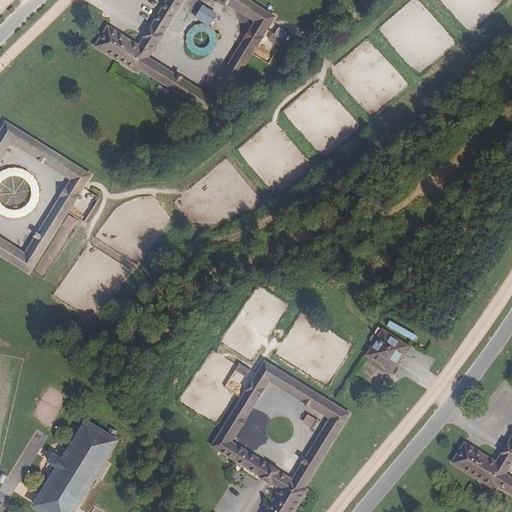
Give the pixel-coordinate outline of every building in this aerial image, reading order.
[(140,69),(213,113),(273,16),(246,0),(168,0),(151,29),(145,37),(140,46),(120,34),(109,27),(108,26),(96,45),(138,72),(140,69)] [(0,254),(29,272),(67,212),(82,187),(90,176),(7,123),(0,134),(0,254)] [(67,215),(61,224),(66,228),(72,219),(67,215)] [(397,363),(403,354),(408,346),(383,330),(367,356),(392,371),(397,363)] [(293,511),(305,492),(302,490),(350,413),(266,362),(211,450),(260,479),(279,491),(276,497),(267,511),(266,511),(293,511)] [(37,507),(89,423),(85,421),(68,450),(61,460),(58,458),(61,452),(56,449),(46,465),(51,469),(54,463),(58,465),(52,476),(40,494),(34,503),(33,505),(37,507)] [(89,423),(37,507),(45,511),(68,511),(114,439),(89,423)] [(511,436),(508,444),(502,454),(496,462),(477,450),(466,444),(465,443),(453,463),(496,488),(498,485),(511,493),(511,436)] [(118,441),(114,439),(68,511),(73,511),(78,506),(118,441)]
